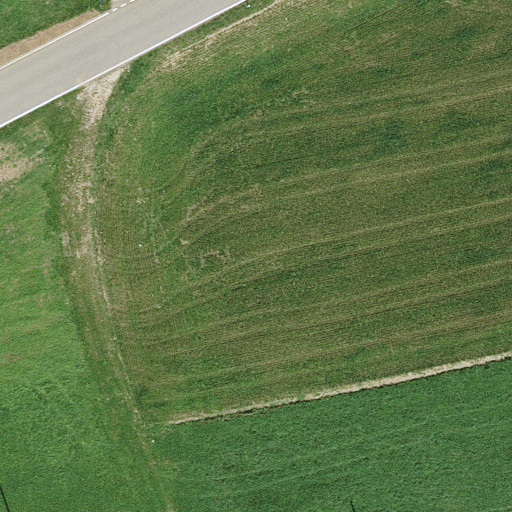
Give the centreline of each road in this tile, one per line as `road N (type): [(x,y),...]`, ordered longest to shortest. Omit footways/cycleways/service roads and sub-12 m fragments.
road 1 (track): [(159,491),(106,325),(90,245),(93,183),(110,110),(152,25)]
road 2 (tertiary): [(203,0),(0,108)]
